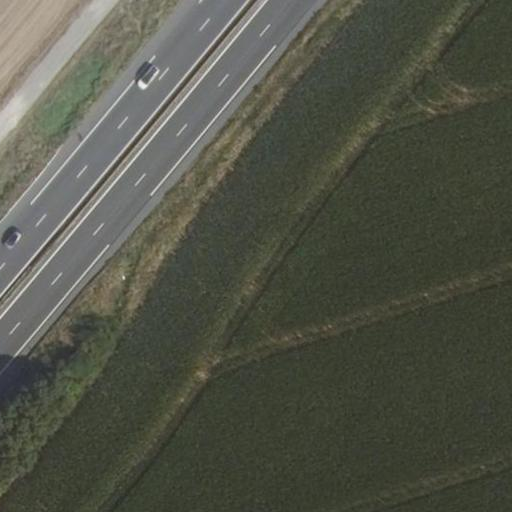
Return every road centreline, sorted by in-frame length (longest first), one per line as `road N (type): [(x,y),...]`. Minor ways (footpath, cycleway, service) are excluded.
road 1 (trunk): [(0,346),(292,0)]
road 2 (trunk): [(233,0),(0,276)]
road 3 (track): [(0,110),(89,0)]
